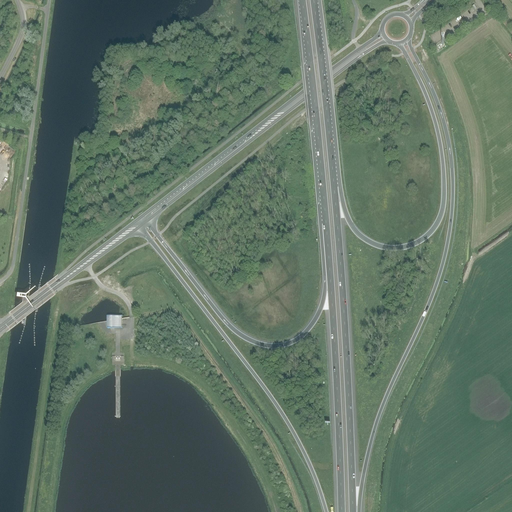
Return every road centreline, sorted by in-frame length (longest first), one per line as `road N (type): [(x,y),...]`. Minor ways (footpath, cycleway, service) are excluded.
road 1 (motorway): [(356,511),(377,418),(425,312),(449,234),(448,138),(407,38)]
road 2 (motorway): [(399,43),(439,137),(440,217),(417,243),(383,247),(354,229),(333,185)]
road 3 (motorway): [(352,511),(333,185)]
road 4 (motorway): [(154,245),(282,415),(326,511)]
road 5 (motorway): [(326,222),(320,308),(304,332),(276,345),(226,322),(161,239)]
road 6 (motorway): [(326,222),(340,511)]
road 7 (unclassified): [(0,281),(12,266),(47,0)]
road 8 (secondary): [(185,189),(361,51)]
road 9 (motorway): [(302,0),(326,222)]
road 10 (track): [(29,511),(61,307)]
road 11 (motorway): [(333,185),(313,0)]
road 12 (secondary): [(0,327),(97,255)]
